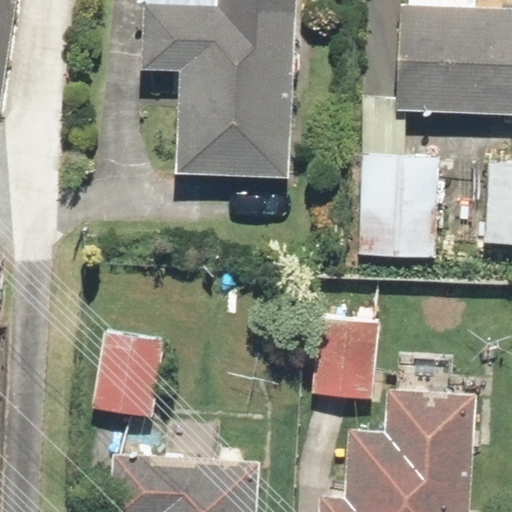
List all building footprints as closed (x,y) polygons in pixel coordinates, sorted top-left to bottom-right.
[(0,0),(0,107),(16,0),(0,0)] [(289,175),(296,0),(144,0),(142,66),(178,68),(174,171),(289,175)] [(511,2),(447,0),(399,0),(396,107),(511,111),(511,2)] [(441,150),(362,147),(359,250),(437,253),(438,237),(441,156),(441,150)] [(511,239),(511,158),(441,156),(438,237),(511,239)] [(289,179),(211,181),(212,223),(290,221),(289,179)] [(381,306),(319,300),(311,390),(373,396),(381,306)] [(155,413),(166,332),(105,323),(94,404),(155,413)] [(318,485),(315,511),(465,511),(475,386),(383,379),(380,422),(345,420),(341,486),(318,485)] [(256,511),(260,455),(112,446),(108,511),(256,511)]
